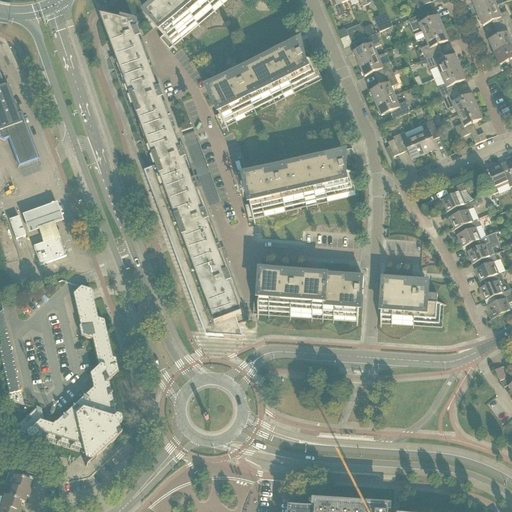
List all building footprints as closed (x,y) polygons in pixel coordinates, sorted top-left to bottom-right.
[(161,0),(145,15),(149,19),(163,36),(160,39),(169,50),(173,47),(176,51),(177,50),(174,47),(228,0),(161,0)] [(342,5),(349,2),(347,0),(331,0),(339,18),(345,15),(342,5)] [(412,0),(417,9),(424,6),(420,0),(412,0)] [(493,0),(478,0),(472,3),(478,15),(496,6),(493,0)] [(496,6),(478,15),(483,27),(492,23),(495,30),(511,23),(507,12),(500,15),(496,6)] [(386,31),(393,28),(387,14),(380,17),(386,31)] [(438,18),(429,22),(425,14),(408,21),(413,32),(419,29),(423,38),(443,30),(438,18)] [(379,33),(386,31),(380,17),(373,20),(379,33)] [(128,25),(102,19),(100,19),(115,57),(110,59),(151,170),(145,173),(206,337),(224,338),(243,340),(238,325),(248,321),(195,178),(195,177),(191,179),(187,170),(191,168),(184,147),(180,149),(169,121),(171,120),(165,103),(152,67),(138,31),(136,25),(128,23),(128,25)] [(498,38),(489,42),(495,54),(511,46),(511,42),(510,37),(511,36),(511,24),(511,23),(495,30),(498,38)] [(344,49),(360,42),(365,40),(359,26),(346,31),(348,37),(340,40),(343,49),(344,49)] [(370,26),(363,29),(366,38),(374,35),(370,26)] [(439,46),(448,42),(443,30),(423,38),(427,47),(421,50),(425,61),(442,53),(439,46)] [(375,48),(381,46),(376,35),(365,40),(360,42),(363,50),(354,53),(359,65),(378,57),(375,48)] [(304,52),(301,48),(299,43),(206,90),(209,96),(219,115),(215,117),(222,130),(226,128),(228,133),(229,132),(227,128),(322,80),(312,60),(316,59),(315,57),(305,62),(301,53),(304,52)] [(511,46),(495,54),(500,66),(509,62),(511,69),(511,46)] [(454,57),(445,61),(442,53),(425,61),(421,62),(423,66),(427,65),(430,72),(430,71),(434,80),(441,77),(459,69),(454,57)] [(389,63),(382,66),(378,57),(359,65),(364,78),(373,74),(377,81),(398,72),(397,70),(392,72),(389,63)] [(438,89),(437,89),(442,100),(459,92),(456,85),(465,81),(459,69),(441,77),(445,86),(438,89)] [(394,76),(399,74),(398,72),(377,81),(380,89),(371,93),(376,105),(395,97),(391,88),(398,85),(394,76)] [(20,113),(18,114),(5,81),(3,82),(0,83),(0,140),(3,142),(8,140),(18,166),(37,159),(20,113)] [(471,96),(462,100),(459,92),(442,100),(446,111),(454,108),(457,117),(477,108),(471,96)] [(406,103),(398,106),(395,97),(376,105),(381,117),(390,113),(394,121),(410,114),(406,103)] [(473,124),(482,120),(477,108),(457,117),(461,125),(454,128),(459,139),(470,134),(475,146),(486,141),(484,134),(478,137),(473,124)] [(424,134),(416,137),(424,156),(436,151),(432,142),(440,138),(439,135),(436,129),(436,128),(435,126),(433,122),(431,118),(430,115),(426,117),(428,124),(421,127),(424,134)] [(437,116),(431,118),(433,122),(435,126),(440,124),(437,116)] [(394,141),(387,144),(393,158),(408,152),(412,161),(424,156),(416,137),(407,141),(404,134),(393,139),(394,141)] [(347,164),(345,160),(344,154),(243,178),(250,206),(245,207),(249,221),(253,220),(254,225),(256,225),(254,220),(358,196),(353,174),(356,173),(356,172),(346,175),(343,165),(347,164)] [(500,166),(508,185),(510,188),(511,187),(511,157),(506,160),(507,163),(506,164),(510,173),(504,175),(500,166)] [(508,185),(500,166),(488,171),(492,180),(486,183),(492,196),(498,193),(497,190),(508,185)] [(460,193),(464,192),(461,185),(448,191),(451,197),(442,201),(446,212),(465,204),(460,193)] [(57,200),(22,213),(29,231),(39,228),(44,243),(59,238),(53,222),(63,219),(57,200)] [(468,210),(472,209),(469,203),(465,204),(446,212),(447,213),(456,209),(458,215),(449,219),(454,231),(477,221),(483,218),(473,222),(468,210)] [(21,238),(25,236),(18,217),(15,218),(8,221),(15,240),(21,238)] [(477,221),(454,231),(464,227),(466,232),(457,236),(462,248),(486,238),(481,226),(479,227),(477,221)] [(486,238),(462,248),(462,249),(468,246),(470,252),(467,253),(472,265),(495,255),(492,249),(490,245),(498,242),(495,234),(486,238)] [(40,266),(66,257),(59,238),(44,243),(33,247),(40,266)] [(495,255),(472,265),(482,261),(484,267),(475,271),(480,282),(499,274),(496,268),(494,263),(497,261),(495,255)] [(356,279),(260,273),(260,274),(258,301),(254,301),(253,316),(257,316),(257,321),(258,321),(259,316),(356,323),(356,328),(357,328),(360,289),(363,290),(363,285),(364,285),(364,280),(356,279)] [(489,286),(480,290),(485,301),(503,293),(501,287),(505,286),(502,280),(500,274),(499,274),(480,282),(480,283),(486,280),(489,286)] [(428,284),(410,283),(383,281),(380,324),(442,328),(444,306),(447,307),(447,305),(437,305),(437,296),(427,295),(427,289),(428,284)] [(92,297),(90,291),(80,288),(72,295),(75,305),(80,327),(78,328),(80,336),(92,340),(99,367),(89,376),(93,389),(52,426),(44,423),(40,410),(36,409),(15,428),(16,433),(25,435),(26,439),(31,441),(34,438),(83,453),(85,467),(106,448),(112,450),(110,444),(120,435),(118,426),(121,423),(120,418),(116,417),(108,381),(117,372),(115,360),(112,359),(103,321),(97,319),(92,297)] [(508,305),(511,303),(511,289),(509,291),(503,293),(485,301),(485,302),(494,298),(496,303),(487,307),(492,320),(511,312),(508,305)] [(24,406),(3,315),(2,311),(0,312),(0,356),(8,394),(7,395),(8,401),(24,406)] [(506,379),(501,368),(495,371),(500,382),(506,379)] [(381,424),(387,410),(383,408),(377,422),(381,424)] [(7,474),(4,485),(10,487),(30,493),(31,489),(28,488),(30,481),(18,478),(20,473),(13,471),(11,475),(7,474)] [(28,497),(30,493),(10,487),(6,498),(24,503),(26,496),(28,497)] [(24,503),(6,498),(3,497),(0,507),(17,511),(20,511),(21,509),(19,508),(21,502),(24,503)]
